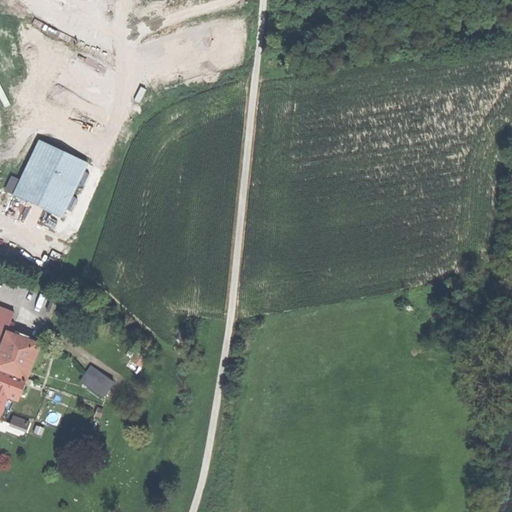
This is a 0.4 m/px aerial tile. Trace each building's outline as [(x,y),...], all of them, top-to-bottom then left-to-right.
[(61,150),(31,138),(8,193),(38,205),(61,150)] [(51,310),(58,312),(61,299),(54,298),(51,310)] [(0,305),(0,327),(9,331),(17,311),(0,305)] [(0,327),(0,345),(3,347),(9,331),(0,327)] [(9,331),(3,347),(0,355),(0,366),(29,378),(42,343),(9,331)] [(92,364),(88,371),(98,378),(103,371),(92,364)] [(0,384),(12,389),(10,395),(21,399),(29,378),(0,366),(0,384)] [(82,379),(93,386),(98,378),(88,371),(82,379)] [(98,378),(93,386),(106,395),(116,380),(103,371),(98,378)] [(0,417),(1,418),(5,408),(9,398),(10,395),(12,389),(0,384),(0,417)] [(15,400),(9,398),(5,408),(11,411),(15,400)] [(8,420),(11,411),(5,408),(1,418),(8,420)] [(17,415),(14,423),(30,429),(33,421),(17,415)]
